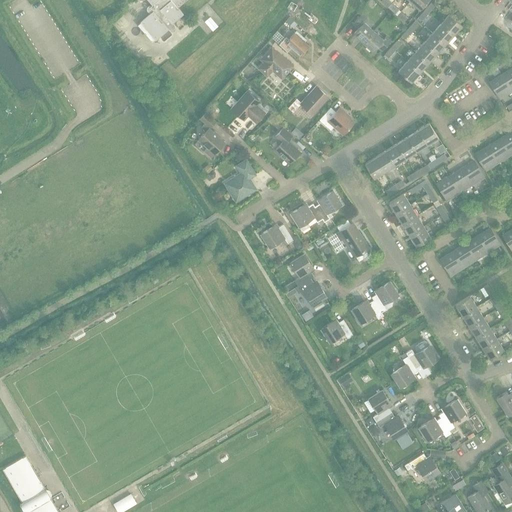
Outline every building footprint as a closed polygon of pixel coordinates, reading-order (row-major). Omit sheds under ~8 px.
[(148,0),(152,4),(149,7),(152,11),(140,22),(155,40),(174,24),(173,23),(183,14),(177,7),(185,0),(148,0)] [(329,11),(338,0),(321,0),(319,3),(329,11)] [(339,21),(353,5),(346,0),(338,0),(329,11),(339,21)] [(411,0),(410,1),(420,10),(428,0),(411,0)] [(424,9),(428,13),(435,6),(431,2),(424,9)] [(392,3),(388,7),(395,14),(398,9),(392,3)] [(422,20),(428,13),(424,9),(418,16),(422,20)] [(397,15),(404,22),(407,17),(400,11),(397,15)] [(363,42),(373,31),(364,22),(367,19),(361,14),(352,24),(358,29),(353,34),(363,42)] [(440,23),(453,35),(461,25),(449,14),(440,23)] [(408,28),(412,32),(418,25),(414,21),(408,28)] [(444,44),(453,35),(440,23),(432,33),(444,44)] [(405,39),(412,32),(408,28),(401,35),(405,39)] [(304,42),(306,40),(296,31),(288,39),(286,37),(279,44),(287,52),(291,47),(299,55),(308,46),(304,42)] [(373,31),(363,42),(372,51),(377,46),(382,51),(391,41),(385,36),(382,39),(373,31)] [(436,53),(444,44),(432,33),(423,42),(436,53)] [(391,47),(395,50),(401,43),(397,40),(391,47)] [(427,63),(436,53),(423,42),(415,51),(427,63)] [(272,69),(281,78),(292,66),(271,47),(261,59),(264,62),(258,68),(267,75),(272,69)] [(388,58),(395,50),(391,47),(384,54),(388,58)] [(419,72),(427,63),(415,51),(407,61),(419,72)] [(410,82),(419,72),(407,61),(398,71),(410,82)] [(511,88),(511,67),(503,74),(511,88)] [(500,98),(511,90),(511,88),(503,74),(490,82),(500,98)] [(300,104),(312,114),(328,97),(316,86),(301,102),(296,98),(288,108),(293,112),(300,104)] [(250,118),(256,122),(264,112),(256,105),(259,102),(247,91),(231,109),(243,120),(248,114),(251,117),(250,118)] [(339,107),(335,112),(330,107),(319,120),(330,130),(334,126),(342,134),(353,121),(345,114),(346,113),(339,107)] [(210,127),(215,121),(205,112),(200,118),(205,123),(201,127),(205,131),(198,139),(207,147),(203,151),(210,158),(224,142),(209,128),(210,127)] [(273,117),(269,122),(274,125),(277,121),(273,117)] [(418,130),(427,144),(438,137),(429,123),(418,130)] [(274,150),(289,163),(299,152),(287,141),(292,136),(283,127),(274,137),(279,141),(279,144),(274,150)] [(416,151),(427,144),(418,130),(407,137),(416,151)] [(510,155),(511,153),(511,131),(500,139),(510,155)] [(405,158),(416,151),(407,137),(396,143),(405,158)] [(498,162),(510,155),(500,139),(488,146),(498,162)] [(395,164),(405,158),(396,143),(386,150),(395,164)] [(486,170),(498,162),(488,146),(475,154),(486,170)] [(384,171),(395,164),(386,150),(375,157),(384,171)] [(435,158),(438,163),(446,158),(444,153),(435,158)] [(373,178),(384,171),(375,157),(364,164),(373,178)] [(431,168),(438,163),(435,158),(428,163),(431,168)] [(224,183),(235,202),(256,189),(249,178),(255,174),(246,159),(236,165),(240,172),(224,183)] [(461,169),(471,185),(483,177),(474,161),(461,169)] [(414,172),(417,176),(425,171),(422,167),(414,172)] [(459,192),(471,185),(461,169),(449,177),(459,192)] [(409,181),(417,176),(414,172),(406,177),(409,181)] [(446,200),(459,192),(449,177),(437,184),(446,200)] [(393,185),(396,190),(404,185),(401,180),(393,185)] [(427,194),(432,191),(427,183),(422,186),(427,194)] [(388,195),(396,190),(393,185),(385,190),(388,195)] [(322,219),(324,222),(329,218),(326,213),(341,204),(332,191),(320,198),(322,201),(314,206),(322,219)] [(432,191),(427,194),(432,202),(437,199),(432,191)] [(396,213),(410,205),(403,194),(389,202),(396,213)] [(314,206),(312,203),(304,208),(302,205),(290,213),(299,226),(302,231),(309,226),(306,222),(313,217),(317,222),(322,219),(314,206)] [(441,215),(445,212),(440,204),(435,207),(441,215)] [(402,224),(416,216),(410,205),(396,213),(402,224)] [(445,212),(441,215),(446,224),(451,221),(445,212)] [(409,235),(423,226),(416,216),(402,224),(409,235)] [(350,225),(347,220),(336,226),(339,231),(336,234),(340,240),(343,238),(355,256),(358,261),(368,255),(365,250),(368,248),(359,232),(356,234),(350,225)] [(287,243),(293,240),(283,224),(275,229),(273,226),(260,234),(269,247),(284,238),(287,243)] [(423,226),(409,235),(416,246),(430,237),(423,226)] [(477,237),(487,252),(499,244),(489,229),(477,237)] [(511,250),(511,229),(503,236),(511,250)] [(475,260),(487,252),(477,237),(465,244),(475,260)] [(463,268),(475,260),(465,244),(453,252),(463,268)] [(450,276),(463,268),(453,252),(440,260),(450,276)] [(298,286),(310,278),(314,276),(308,268),(311,266),(304,254),(290,263),(299,278),(294,281),(297,286),(298,286)] [(298,286),(297,286),(285,293),(288,297),(297,292),(298,293),(303,290),(316,310),(323,305),(320,300),(326,296),(318,284),(315,286),(310,278),(298,286)] [(382,312),(387,309),(392,306),(393,302),(391,299),(398,295),(390,282),(377,289),(379,292),(371,297),(373,300),(374,299),(382,312)] [(483,287),(489,298),(495,295),(488,284),(483,287)] [(463,315),(477,306),(470,295),(456,304),(463,315)] [(496,309),(501,306),(496,298),(491,301),(496,309)] [(384,315),(382,312),(374,299),(373,300),(365,305),(364,302),(351,310),(359,323),(374,314),(378,319),(384,315)] [(469,326),(484,317),(477,306),(463,315),(469,326)] [(501,306),(496,309),(501,317),(506,314),(501,306)] [(476,336),(490,327),(484,317),(469,326),(476,336)] [(347,338),(353,335),(343,319),(335,324),(333,321),(321,329),(329,343),(344,334),(347,338)] [(482,347),(497,338),(490,327),(476,336),(482,347)] [(497,338),(482,347),(489,358),(504,349),(497,338)] [(416,368),(424,363),(426,366),(438,358),(426,341),(424,340),(415,346),(414,348),(417,352),(414,354),(411,349),(405,353),(407,356),(407,355),(416,368)] [(418,371),(416,368),(407,355),(407,356),(402,359),(405,364),(391,373),(400,387),(412,380),(410,376),(418,371)] [(376,422),(392,412),(386,404),(389,402),(382,390),(368,399),(377,413),(372,417),(376,422)] [(511,400),(506,391),(496,398),(507,415),(511,411),(511,400)] [(449,430),(454,427),(451,421),(465,412),(457,399),(445,407),(447,410),(439,415),(440,418),(441,418),(449,430)] [(392,412),(376,422),(379,427),(384,424),(394,439),(407,430),(399,418),(396,420),(392,412)] [(451,433),(449,430),(441,418),(440,418),(433,422),(431,420),(419,427),(427,441),(442,431),(445,436),(451,433)] [(431,459),(428,461),(423,454),(404,466),(407,470),(411,468),(411,469),(417,465),(426,480),(439,471),(431,459)] [(19,503),(24,511),(58,511),(26,455),(2,469),(21,502),(19,503)] [(511,489),(508,483),(511,479),(505,470),(506,470),(501,462),(491,469),(495,477),(498,475),(502,480),(493,486),(504,503),(511,498),(511,489)] [(467,497),(476,511),(482,511),(490,507),(482,495),(487,491),(480,481),(472,486),(476,491),(467,497)] [(441,511),(467,511),(455,493),(440,503),(445,510),(441,511)]
